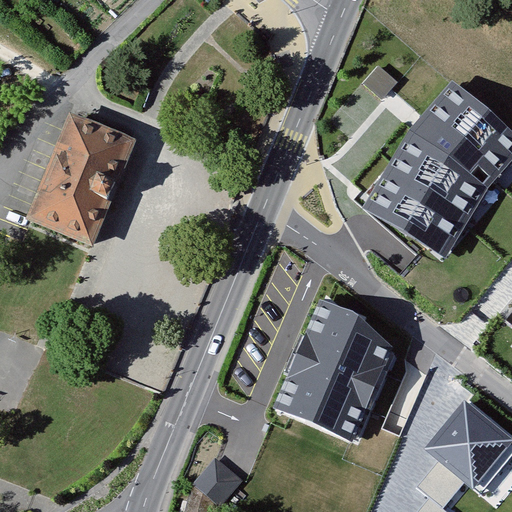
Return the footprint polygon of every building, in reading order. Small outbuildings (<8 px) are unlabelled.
[(392,90),(398,83),(378,66),(363,84),(383,101),(392,90)] [(411,128),(364,207),(447,258),(488,188),(511,161),(511,132),(451,79),(449,82),(422,116),(411,128)] [(135,137),(71,112),(64,130),(29,220),(93,245),(135,137)] [(357,444),(395,349),(353,311),(323,301),(275,410),(357,444)] [(511,441),(511,439),(464,401),(424,450),(473,489),(511,441)] [(417,511),(451,511),(433,495),(417,511)]
